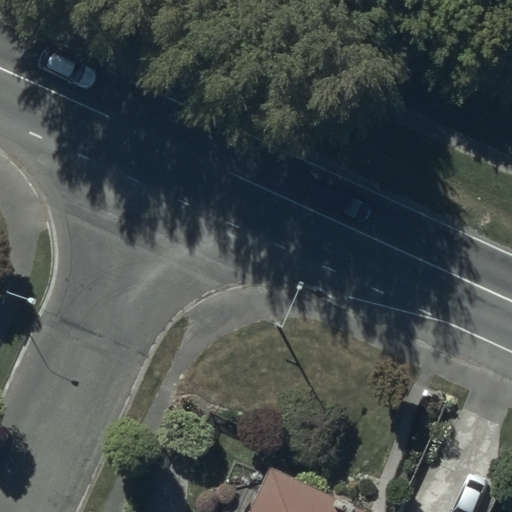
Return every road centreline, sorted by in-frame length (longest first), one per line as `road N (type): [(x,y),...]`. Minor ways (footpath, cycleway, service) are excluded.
road 1 (residential): [(5,511),(167,145)]
road 2 (secondary): [(511,302),(167,145)]
road 3 (secondary): [(167,145),(0,69)]
